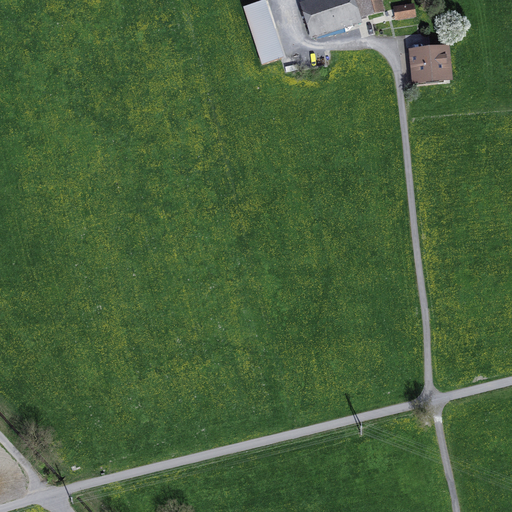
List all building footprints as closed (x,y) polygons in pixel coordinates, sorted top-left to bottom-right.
[(322,0),(302,6),(311,35),(359,20),(359,19),(352,0),(322,0)] [(352,0),(359,19),(383,12),(380,1),(385,0),(384,0),(352,0)] [(244,8),(262,66),(281,59),(263,2),(244,8)] [(281,59),(284,59),(265,2),(263,2),(281,59)] [(414,17),(412,6),(395,9),(397,20),(414,17)] [(443,76),(449,75),(447,49),(412,53),(413,64),(415,79),(425,78),(425,81),(439,80),(439,76),(443,76)] [(294,57),(295,61),(325,56),(324,52),(294,57)] [(296,71),(327,66),(325,56),(295,61),(296,71)] [(425,78),(415,79),(413,64),(409,64),(412,87),(444,83),(443,76),(439,76),(439,80),(425,81),(425,78)]
